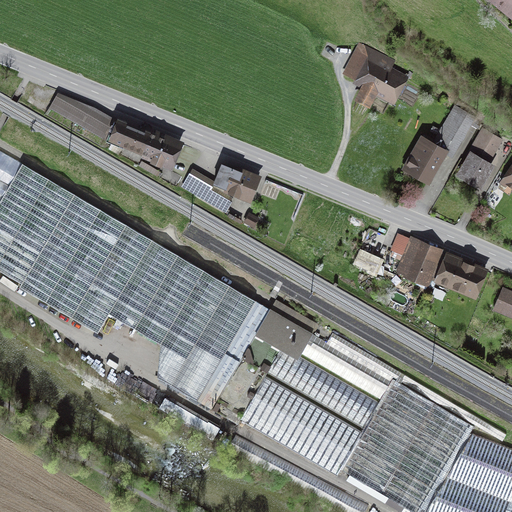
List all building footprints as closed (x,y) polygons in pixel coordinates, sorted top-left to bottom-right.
[(511,0),(497,0),(511,11),(511,0)] [(393,62),(359,44),(344,72),(365,83),(358,99),(368,105),(376,89),(392,97),(402,78),(388,71),(393,62)] [(56,96),(49,108),(104,139),(107,134),(101,127),(103,123),(56,96)] [(414,172),(428,180),(444,152),(452,156),(470,124),(478,129),(485,116),(458,101),(432,145),(423,139),(408,164),(416,169),(414,172)] [(169,164),(177,144),(152,133),(151,135),(119,121),(111,139),(169,164)] [(461,173),(480,184),(490,166),(481,161),(482,158),(487,161),(500,140),(483,130),(469,155),(471,156),(461,173)] [(0,150),(0,186),(6,190),(21,163),(0,150)] [(142,162),(140,166),(157,176),(159,172),(142,162)] [(6,190),(5,192),(0,200),(0,270),(21,283),(19,287),(98,333),(109,313),(160,343),(227,349),(256,301),(23,164),(21,163),(6,190)] [(224,165),(216,184),(248,198),(256,178),(224,165)] [(183,186),(223,210),(229,200),(211,189),(213,186),(191,173),(183,186)] [(234,201),(226,216),(238,222),(246,208),(234,201)] [(438,279),(448,256),(399,235),(393,249),(405,254),(398,270),(425,281),(428,274),(438,279)] [(360,251),(354,267),(378,275),(384,259),(360,251)] [(483,270),(448,256),(438,279),(473,294),(483,270)] [(511,312),(511,291),(503,288),(494,308),(505,313),(506,310),(511,312)] [(160,343),(157,377),(238,423),(240,420),(265,376),(267,372),(281,348),(298,358),(299,356),(300,353),(312,333),(256,301),(227,349),(160,343)] [(267,372),(265,376),(240,420),(337,476),(340,469),(413,511),(511,511),(511,448),(472,433),(472,434),(471,433),(475,427),(401,383),(401,382),(502,441),(506,434),(333,332),(328,340),(396,379),(396,380),(392,378),(392,379),(312,333),(300,353),(299,356),(298,358),(281,348),(267,372)] [(201,419),(165,398),(160,407),(196,428),(201,419)] [(215,435),(219,428),(208,422),(204,428),(215,435)] [(236,434),(228,449),(345,511),(364,511),(369,504),(236,434)]
